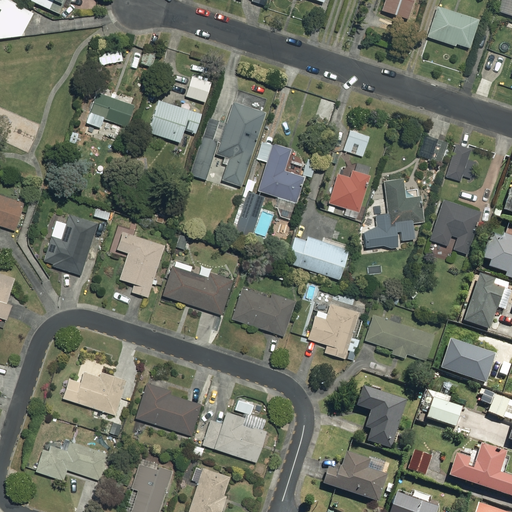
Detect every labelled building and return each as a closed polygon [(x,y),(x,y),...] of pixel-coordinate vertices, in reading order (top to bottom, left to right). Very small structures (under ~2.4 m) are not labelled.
[(0,0),(0,8),(3,10),(0,16),(0,38),(23,36),(36,12),(13,0),(0,0)] [(32,0),(61,13),(67,0),(32,0)] [(387,0),(385,10),(411,19),(417,0),(387,0)] [(459,44),(472,48),(482,19),(440,6),(430,37),(458,46),(459,44)] [(142,63),(154,67),(159,50),(148,47),(142,63)] [(187,96),(207,102),(213,82),(194,76),(187,96)] [(100,117),(129,127),(137,106),(99,92),(88,122),(97,125),(100,117)] [(151,133),(182,143),(186,130),(197,134),(203,114),(161,100),(151,133)] [(223,180),(243,187),(268,113),(235,102),(218,154),(230,158),(223,180)] [(348,141),(368,148),(371,137),(363,134),(363,135),(352,131),(348,141)] [(208,180),(220,142),(203,136),(190,175),(208,180)] [(430,161),(442,165),(450,143),(438,138),(430,161)] [(275,143),(259,191),(298,204),(307,177),(287,171),(293,149),(275,143)] [(447,177),(462,181),(473,149),(458,144),(447,177)] [(125,159),(128,152),(121,149),(118,157),(125,159)] [(338,164),(340,155),(334,153),(331,162),(338,164)] [(305,175),(313,177),(318,161),(310,159),(305,175)] [(331,204),(361,213),(373,176),(355,170),(352,177),(340,174),(331,204)] [(386,181),(392,227),(427,222),(424,196),(408,198),(406,179),(386,181)] [(232,242),(240,245),(242,236),(252,239),(266,197),(249,191),(232,242)] [(0,225),(16,231),(25,203),(0,194),(0,225)] [(456,250),(470,255),(484,212),(446,199),(432,240),(450,246),(453,236),(459,238),(456,250)] [(54,267),(83,276),(99,223),(71,214),(63,239),(53,236),(45,261),(54,264),(54,267)] [(104,223),(111,226),(113,219),(106,217),(104,223)] [(167,228),(179,233),(181,228),(169,224),(167,228)] [(134,292),(150,298),(167,246),(125,232),(119,250),(130,253),(121,279),(136,285),(134,292)] [(508,278),(511,279),(511,237),(507,235),(505,240),(494,236),(486,260),(494,263),(492,268),(509,274),(508,278)] [(288,263),(341,280),(351,250),(309,236),(308,242),(295,238),(288,263)] [(181,238),(177,250),(185,252),(189,241),(181,238)] [(164,296),(224,315),(235,281),(212,273),(210,278),(174,266),(164,296)] [(0,317),(8,320),(13,305),(8,303),(16,278),(2,274),(0,280),(0,279),(0,317)] [(466,322),(491,331),(499,311),(500,311),(507,290),(496,286),(498,281),(482,276),(466,322)] [(233,320),(286,337),(298,302),(274,294),(273,299),(244,289),(233,320)] [(409,294),(415,299),(419,294),(414,289),(409,294)] [(326,353),(347,359),(362,312),(332,303),(329,314),(319,311),(310,340),(328,345),(326,353)] [(409,355),(428,361),(436,335),(375,315),(367,341),(395,350),(393,354),(407,358),(409,355)] [(64,398),(117,415),(128,379),(102,371),(101,376),(85,371),(82,382),(70,378),(64,398)] [(137,417),(193,435),(203,404),(172,394),(173,390),(148,382),(137,417)] [(442,395),(449,397),(453,386),(446,383),(442,395)] [(370,442),(393,450),(409,403),(366,389),(359,408),(373,413),(368,429),(374,431),(370,442)] [(511,402),(483,391),(481,395),(485,396),(482,402),(493,406),(490,414),(505,420),(511,402)] [(429,419),(458,428),(464,409),(435,399),(429,419)] [(203,445),(257,462),(268,431),(254,426),(254,427),(244,425),(247,417),(228,411),(224,423),(211,419),(203,445)] [(90,416),(87,425),(107,431),(110,422),(90,416)] [(37,471),(64,480),(68,469),(101,480),(110,454),(72,441),(68,451),(52,445),(50,450),(44,448),(37,471)] [(191,452),(202,455),(205,447),(194,443),(191,452)] [(453,478),(511,497),(511,477),(503,475),(510,455),(485,446),(477,472),(471,470),(473,461),(460,457),(453,478)] [(409,470),(427,477),(433,458),(416,451),(409,470)] [(325,485),(381,504),(390,477),(370,471),(373,462),(349,454),(344,468),(343,467),(341,472),(331,469),(325,485)] [(160,511),(174,470),(160,465),(159,469),(140,463),(132,487),(139,490),(132,511),(133,511),(160,511)] [(222,511),(228,496),(225,495),(231,476),(205,467),(204,469),(197,467),(193,480),(199,481),(188,511),(222,511)] [(393,511),(439,511),(441,509),(399,495),(393,511)]
